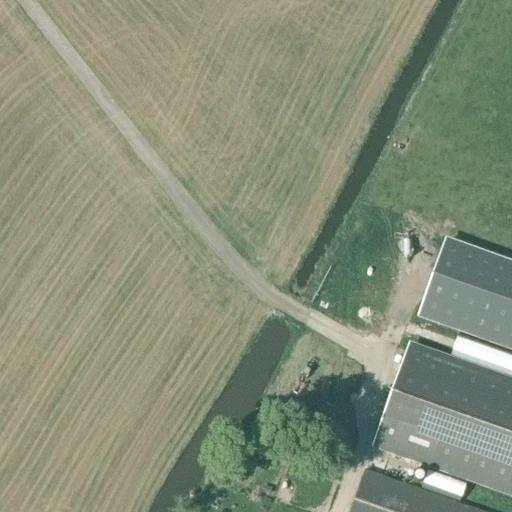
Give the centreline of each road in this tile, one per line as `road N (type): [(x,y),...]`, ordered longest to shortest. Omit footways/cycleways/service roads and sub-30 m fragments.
road 1 (unknown): [(281,298),(11,0)]
road 2 (unknown): [(341,511),(378,393),(378,363),(369,347),(302,311)]
